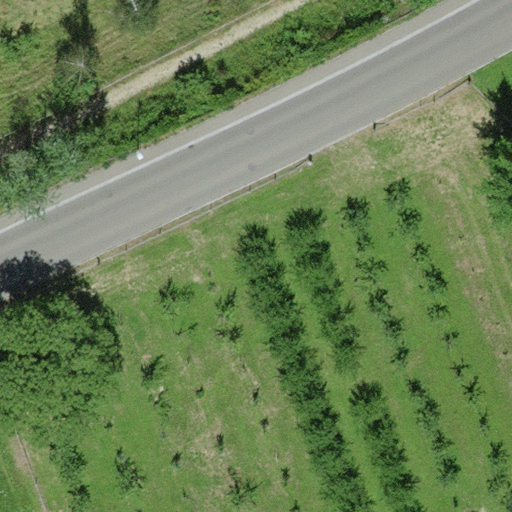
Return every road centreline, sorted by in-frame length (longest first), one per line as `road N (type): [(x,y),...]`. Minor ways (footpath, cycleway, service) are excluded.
road 1 (residential): [(0,270),(401,86),(511,21)]
road 2 (track): [(0,145),(265,29),(313,0)]
